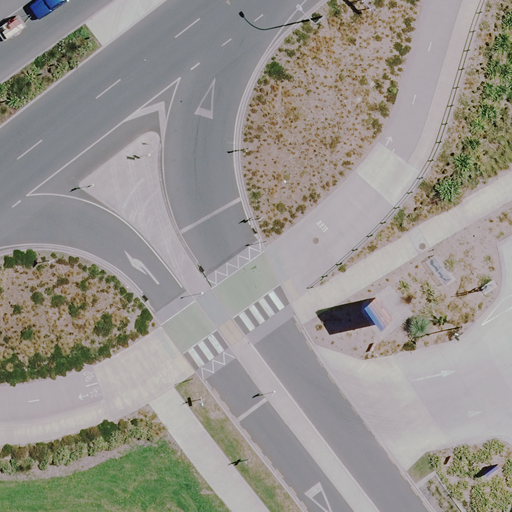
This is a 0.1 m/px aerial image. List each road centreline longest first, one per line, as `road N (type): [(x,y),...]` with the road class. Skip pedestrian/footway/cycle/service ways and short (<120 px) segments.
road 1 (unclassified): [(225,0),(205,58),(192,139),(203,218),(308,395),(399,511)]
road 2 (unclassified): [(326,511),(139,271),(98,233),(40,215),(0,216)]
road 3 (secondary): [(204,0),(0,169)]
